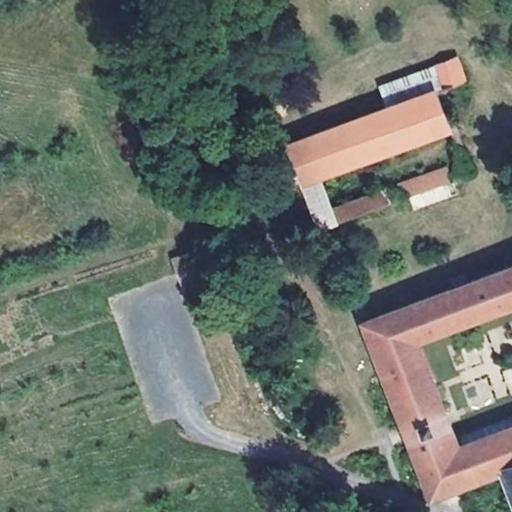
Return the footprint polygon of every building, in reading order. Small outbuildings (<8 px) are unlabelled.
[(433,63),(441,85),(466,76),(458,55),(433,63)] [(319,227),(329,223),(389,200),(384,186),(333,206),(320,173),(451,124),(437,86),(288,144),(319,227)] [(403,196),(404,195),(448,178),(443,164),(397,182),(403,196)] [(448,178),(404,195),(410,210),(455,193),(448,178)] [(180,282),(196,276),(186,250),(170,256),(180,282)] [(453,278),(453,287),(366,320),(433,496),(503,470),(511,466),(511,265),(469,281),(462,274),(453,278)] [(511,466),(503,470),(511,495),(511,466)]
